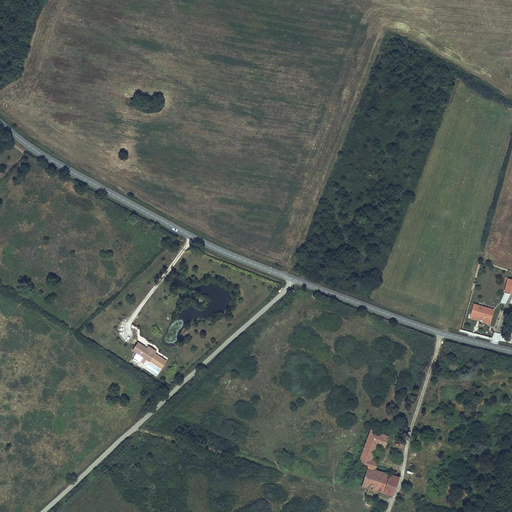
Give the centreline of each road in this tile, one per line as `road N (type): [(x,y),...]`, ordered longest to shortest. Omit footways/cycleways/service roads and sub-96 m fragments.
road 1 (tertiary): [(0,124),(51,162),(202,243),(441,332),(511,350)]
road 2 (track): [(134,428),(381,501),(382,511)]
